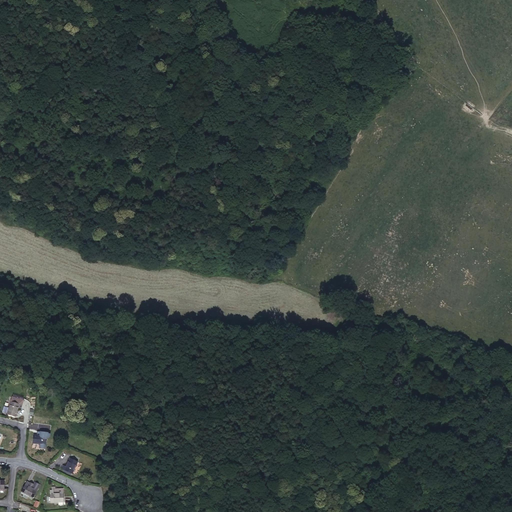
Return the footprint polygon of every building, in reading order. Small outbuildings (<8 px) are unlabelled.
[(25,400),(13,397),(8,414),(17,417),(19,408),(23,409),(25,400)] [(46,448),(47,436),(42,435),(42,439),(34,438),(33,447),(46,448)] [(78,464),(70,460),(66,469),(62,467),(61,470),(72,476),(78,464)] [(30,484),(27,482),(20,494),(32,500),(36,491),(28,487),(30,484)] [(54,491),(50,491),(50,504),(62,504),(62,494),(62,490),(54,491)]
